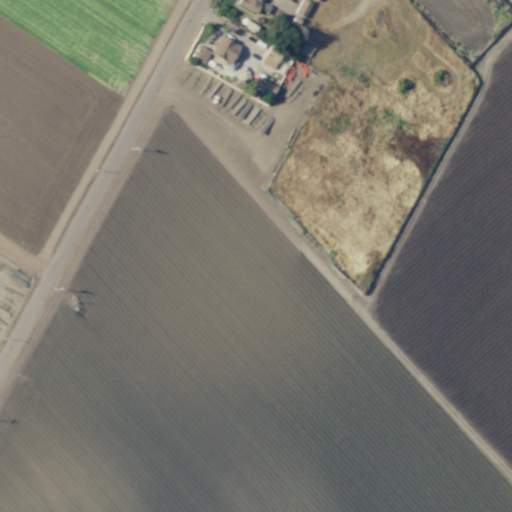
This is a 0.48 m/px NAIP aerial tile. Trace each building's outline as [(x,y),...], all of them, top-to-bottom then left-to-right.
[(238,0),(236,5),(254,14),(260,0),(238,0)] [(302,18),(309,3),(302,0),(300,0),(294,14),(302,18)] [(297,51),(308,57),(320,36),(309,30),(297,51)] [(229,64),(238,45),(217,34),(209,51),(196,44),(190,57),(202,64),(207,53),(229,64)] [(281,54),(267,47),(259,63),(274,70),(281,54)]
